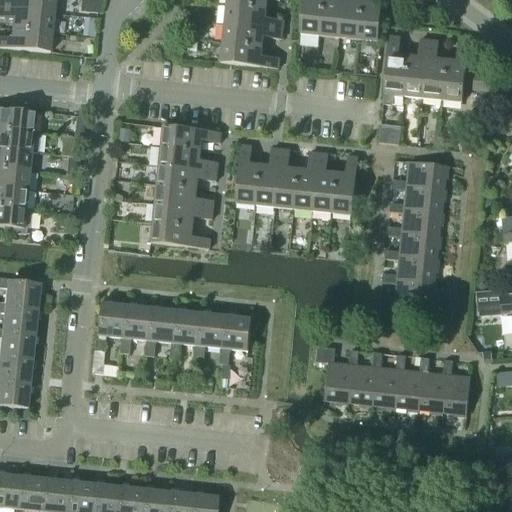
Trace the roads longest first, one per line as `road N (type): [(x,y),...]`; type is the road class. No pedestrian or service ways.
road 1 (residential): [(65,432),(102,90)]
road 2 (residential): [(102,90),(375,116)]
road 3 (residential): [(65,432),(269,451)]
